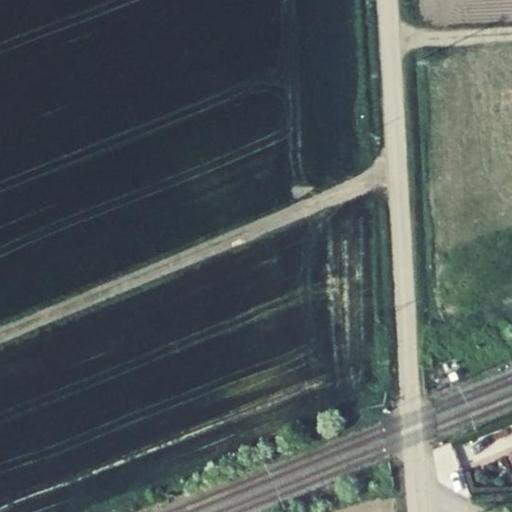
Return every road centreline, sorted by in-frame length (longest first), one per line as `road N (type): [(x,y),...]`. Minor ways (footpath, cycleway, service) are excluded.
road 1 (residential): [(387,0),(415,492)]
road 2 (track): [(0,335),(397,171)]
road 3 (track): [(389,39),(511,32)]
